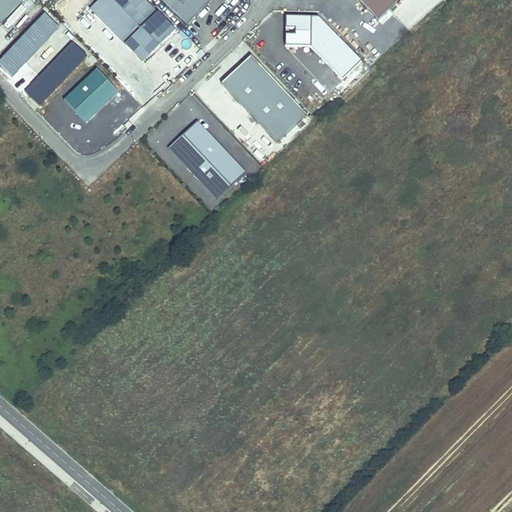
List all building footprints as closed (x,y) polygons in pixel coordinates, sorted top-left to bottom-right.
[(0,0),(0,25),(24,0),(0,0)] [(174,32),(142,0),(99,0),(89,10),(142,64),(174,32)] [(158,0),(187,27),(212,0),(158,0)] [(354,0),(376,22),(398,0),(354,0)] [(381,26),(391,16),(387,11),(376,22),(381,26)] [(360,62),(316,18),(284,17),(284,29),(293,29),(293,35),(284,35),(284,47),(309,48),(341,81),(360,62)] [(305,116),(250,57),(220,85),(275,144),(305,116)] [(85,124),(117,93),(95,71),(63,102),(85,124)] [(244,173),(196,122),(167,149),(216,200),(244,173)]
